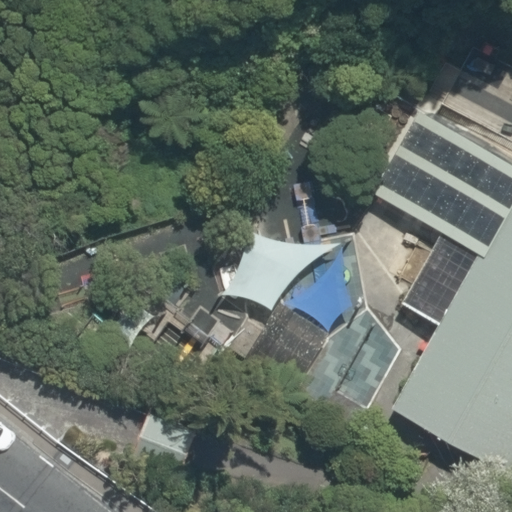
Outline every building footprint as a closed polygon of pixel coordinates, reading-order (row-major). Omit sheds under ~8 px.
[(511,200),(511,165),(426,114),(373,201),(444,244),(417,288),(448,306),(511,200)] [(511,200),(448,306),(390,403),(489,462),(511,423),(511,200)] [(283,313),(314,255),(250,221),(216,285),(279,319),(283,313)] [(336,341),(357,302),(356,250),(325,234),(314,255),(283,313),(336,341)] [(356,429),(409,330),(357,302),(336,341),(304,401),(356,429)]
